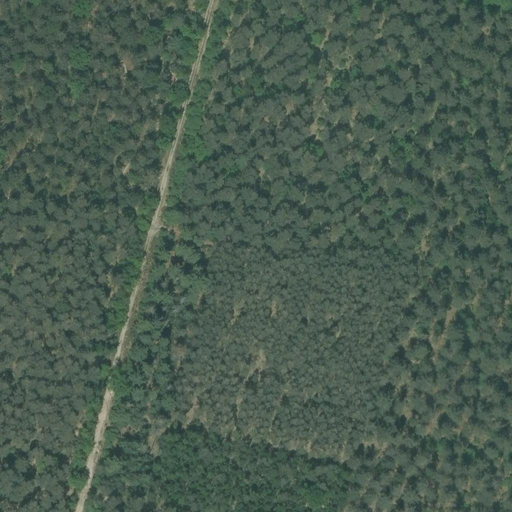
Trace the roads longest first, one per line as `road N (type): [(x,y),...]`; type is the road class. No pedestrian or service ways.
road 1 (track): [(85,492),(157,224)]
road 2 (track): [(168,181),(216,0)]
